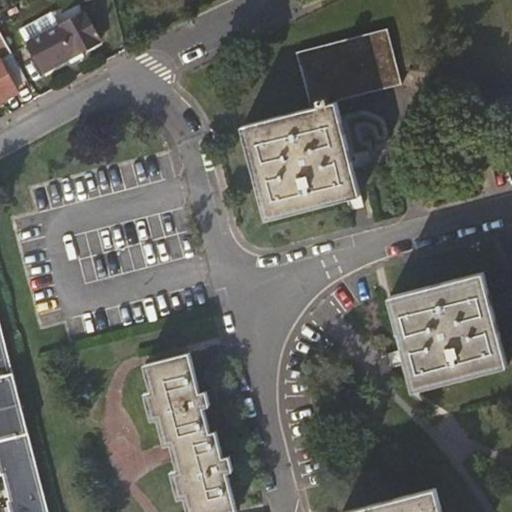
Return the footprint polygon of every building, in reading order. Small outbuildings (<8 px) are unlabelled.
[(28,47),(43,74),(97,44),(86,23),(63,35),(60,29),(28,47)] [(308,110),(336,104),(335,103),(400,86),(386,31),(293,55),(308,110)] [(0,95),(26,81),(11,52),(0,58),(0,95)] [(359,198),(336,104),(308,110),(242,127),(266,221),(359,198)] [(508,367),(483,274),(388,299),(413,392),(508,367)] [(48,511),(0,330),(0,471),(1,474),(3,473),(11,502),(8,503),(10,511),(48,511)] [(197,394),(187,355),(143,366),(162,444),(168,443),(185,511),(233,511),(224,474),(239,471),(235,456),(220,460),(213,433),(208,434),(202,410),(218,406),(214,389),(197,394)] [(439,511),(434,490),(348,511),(439,511)]
